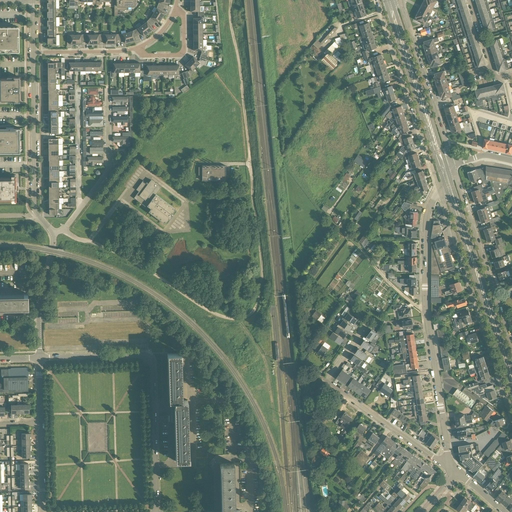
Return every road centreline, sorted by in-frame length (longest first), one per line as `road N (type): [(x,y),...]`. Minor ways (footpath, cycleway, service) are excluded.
road 1 (track): [(90,242),(215,314),(243,318),(257,306),(263,264),(230,0)]
road 2 (residential): [(446,466),(423,271),(425,222),(439,190)]
road 3 (residential): [(156,511),(150,355),(38,358)]
road 4 (residential): [(439,190),(511,412)]
road 5 (residential): [(446,466),(325,381),(366,325)]
road 6 (tertiary): [(511,379),(449,187)]
road 7 (residential): [(377,0),(439,190)]
road 8 (residential): [(452,164),(511,346)]
road 9 (residential): [(52,232),(35,207),(33,53)]
road 10 (tertiary): [(442,167),(387,0)]
road 11 (residential): [(399,0),(452,164)]
road 12 (residential): [(106,91),(108,164),(59,232)]
road 13 (track): [(425,312),(328,218)]
road 14 (residential): [(38,358),(52,232)]
